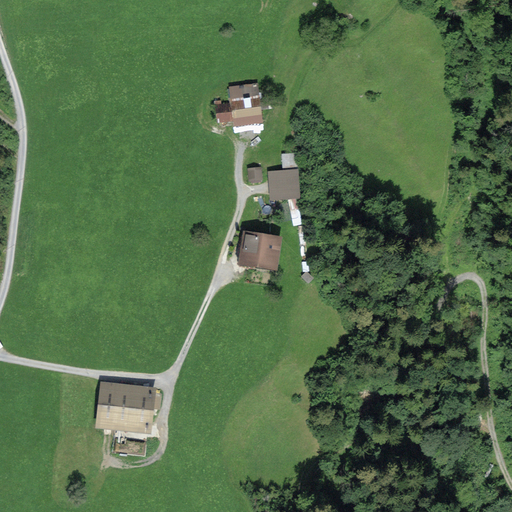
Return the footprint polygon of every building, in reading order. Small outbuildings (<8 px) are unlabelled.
[(257,84),(230,87),(232,103),(234,120),(235,126),(262,122),(257,84)] [(232,103),(215,105),(217,122),(234,120),(232,103)] [(283,170),(298,169),(296,153),(282,154),(283,170)] [(262,168),(247,169),(248,182),(263,181),(262,168)] [(283,170),(268,172),(271,201),(301,198),(298,169),(283,170)] [(286,239),(243,231),(237,264),(280,271),(286,239)] [(155,390),(98,383),(93,429),(150,435),(155,390)]
